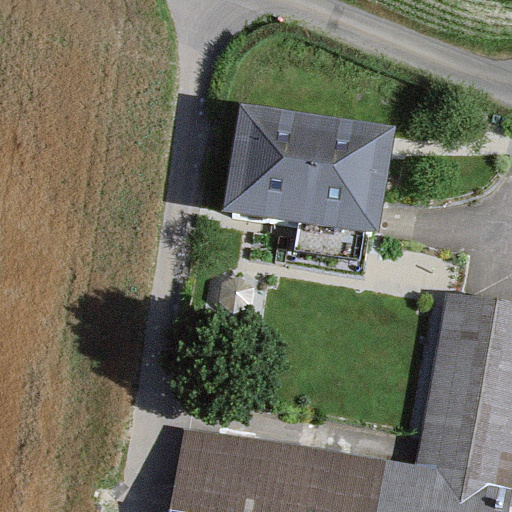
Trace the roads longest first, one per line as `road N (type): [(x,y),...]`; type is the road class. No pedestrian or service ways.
road 1 (track): [(134,511),(206,0)]
road 2 (track): [(276,0),(511,86)]
